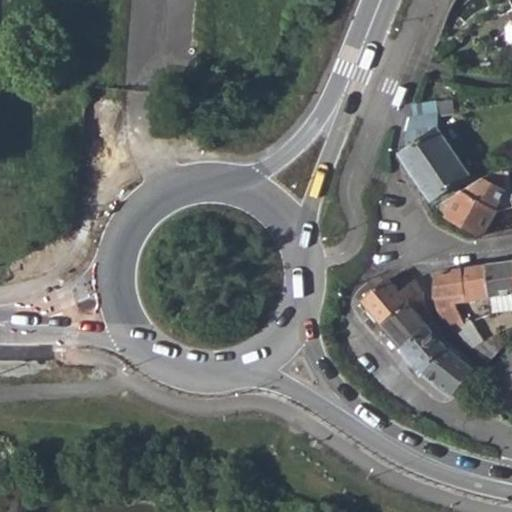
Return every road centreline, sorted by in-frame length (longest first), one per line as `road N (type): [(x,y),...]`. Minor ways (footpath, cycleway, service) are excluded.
road 1 (residential): [(277,344),(379,432),(509,479)]
road 2 (residential): [(511,448),(446,427),(403,395),(366,356),(347,308)]
road 3 (secondary): [(236,187),(196,183),(143,209),(116,252),(116,302)]
road 4 (secondary): [(116,302),(144,348),(193,372),(229,371),(277,344)]
road 5 (secondary): [(297,243),(342,96)]
road 6 (secondary): [(342,96),(303,139),(236,187)]
